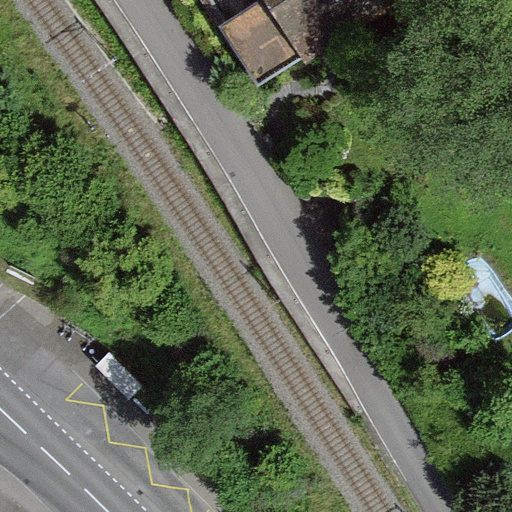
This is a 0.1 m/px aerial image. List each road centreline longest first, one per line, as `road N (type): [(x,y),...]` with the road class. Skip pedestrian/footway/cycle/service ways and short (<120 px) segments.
road 1 (residential): [(445,511),(283,191),(149,0)]
road 2 (primary): [(107,511),(0,409)]
